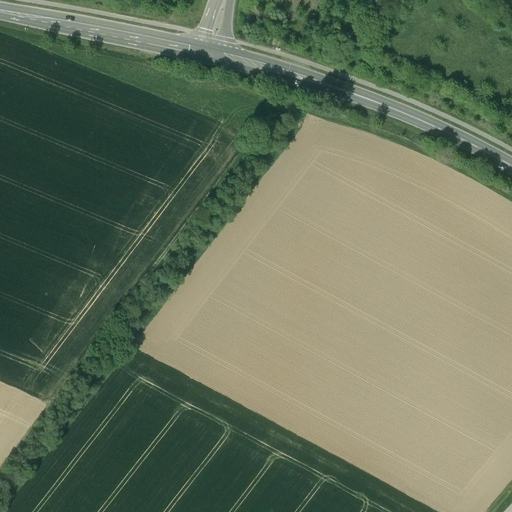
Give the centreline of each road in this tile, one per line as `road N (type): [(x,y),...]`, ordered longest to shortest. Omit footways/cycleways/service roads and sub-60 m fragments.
road 1 (track): [(320,121),(28,511)]
road 2 (track): [(0,483),(283,114)]
road 3 (secondary): [(206,56),(361,97),(511,162)]
road 4 (track): [(320,121),(396,147),(511,209)]
road 5 (secondary): [(0,12),(206,56)]
